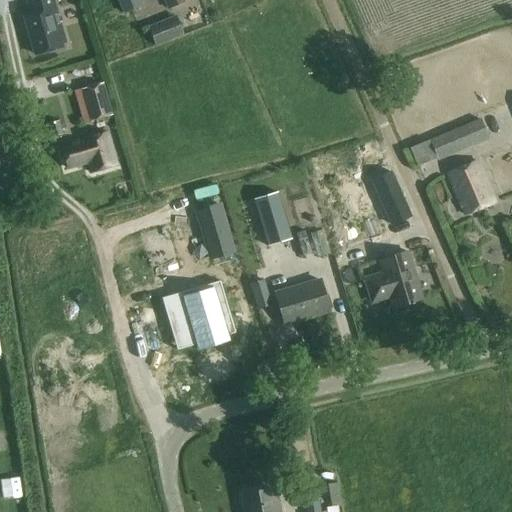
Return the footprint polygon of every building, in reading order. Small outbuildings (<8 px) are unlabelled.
[(26,0),(31,15),(24,17),(35,55),(61,47),(60,44),(64,42),(52,0),(26,0)] [(140,0),(118,0),(124,14),(143,6),(140,0)] [(165,0),(169,9),(184,2),(182,0),(165,0)] [(156,45),(180,36),(172,17),(149,27),(156,45)] [(111,116),(105,97),(86,102),(92,122),(111,116)] [(448,132),(456,151),(487,138),(479,120),(448,132)] [(51,136),(62,133),(58,122),(48,125),(51,136)] [(107,134),(104,135),(82,141),(82,142),(61,148),(67,170),(88,164),(91,174),(116,166),(107,134)] [(494,204),(493,202),(476,162),(448,174),(465,216),(494,204)] [(390,172),(371,180),(391,225),(410,217),(390,172)] [(267,246),(291,239),(277,192),(253,199),(267,246)] [(211,259),(233,252),(219,205),(197,211),(211,259)] [(339,261),(363,254),(359,241),(335,247),(339,261)] [(379,260),(383,274),(365,279),(372,302),(389,297),(393,308),(422,299),(408,252),(379,260)] [(251,284),(254,295),(266,292),(263,280),(251,284)] [(284,324),(328,311),(319,280),(275,294),(284,324)] [(220,281),(200,287),(202,293),(163,304),(171,331),(181,328),(185,345),(194,342),(196,350),(198,350),(197,348),(228,339),(228,341),(229,340),(228,335),(235,333),(220,281)] [(319,511),(320,511),(316,484),(302,486),(305,511),(319,511)] [(280,511),(277,497),(274,498),(272,488),(242,494),(245,511),(280,511)]
